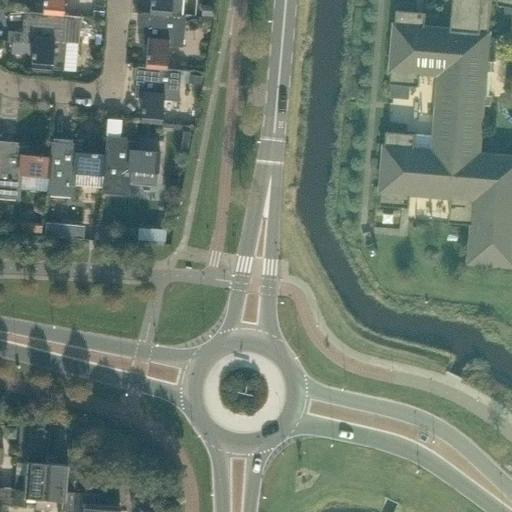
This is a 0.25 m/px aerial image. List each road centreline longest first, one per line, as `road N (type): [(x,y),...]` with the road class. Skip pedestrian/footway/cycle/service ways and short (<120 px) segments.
road 1 (tertiary): [(511,490),(430,422),(301,384)]
road 2 (tertiary): [(291,426),(405,447),(501,511)]
road 3 (unclassified): [(265,208),(284,0)]
road 4 (tertiary): [(201,357),(142,354),(0,323)]
road 5 (residential): [(117,0),(107,89),(11,86),(0,77)]
road 6 (tertiary): [(0,352),(190,406)]
road 7 (unclassified): [(265,208),(253,216),(224,340)]
road 8 (unclassified): [(272,344),(274,221),(265,208)]
